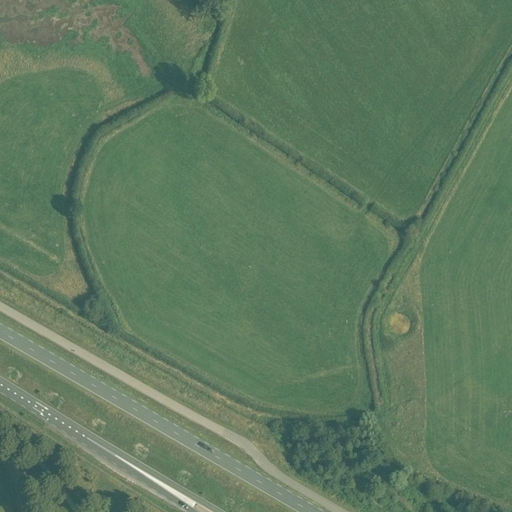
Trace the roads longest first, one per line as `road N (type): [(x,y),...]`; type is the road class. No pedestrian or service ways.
road 1 (unclassified): [(339,511),(233,437),(0,306)]
road 2 (primary): [(310,511),(0,331)]
road 3 (primary): [(87,438),(217,511)]
road 4 (primary): [(87,438),(193,511)]
